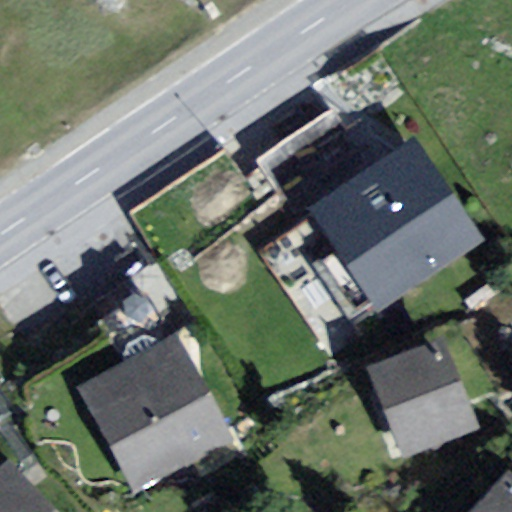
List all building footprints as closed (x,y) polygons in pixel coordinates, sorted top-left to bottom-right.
[(369,323),(459,248),(381,154),(291,228),(369,323)] [(416,343),(359,373),(404,458),(462,428),(416,343)] [(154,355),(77,400),(129,490),(207,445),(154,355)] [(24,511),(0,480),(0,511),(24,511)] [(511,511),(511,506),(492,491),(475,511),(511,511)]
